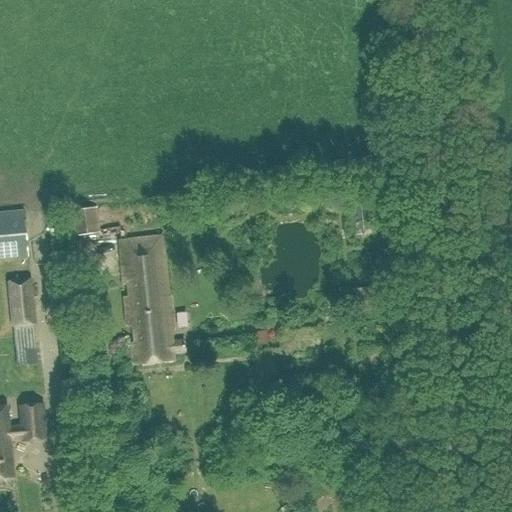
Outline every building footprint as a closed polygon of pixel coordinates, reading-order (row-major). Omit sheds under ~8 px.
[(70,211),(73,235),(68,235),(71,251),(78,250),(76,237),(100,233),(97,207),(70,211)] [(0,215),(0,235),(25,232),(22,212),(0,215)] [(186,352),(185,340),(174,341),(162,237),(118,241),(123,284),(127,284),(129,297),(124,297),(125,314),(124,314),(126,326),(131,326),(133,342),(130,342),(133,365),(174,361),(173,354),(186,352)] [(31,278),(6,281),(11,328),(36,325),(31,278)] [(351,287),(354,308),(382,305),(380,284),(351,287)] [(23,330),(22,342),(39,343),(40,331),(23,330)] [(0,479),(14,478),(10,441),(23,440),(23,442),(45,440),(41,403),(19,406),(21,424),(8,426),(6,405),(0,406),(0,479)]
